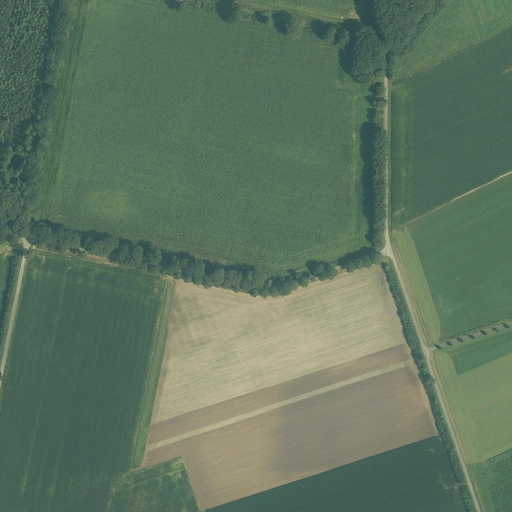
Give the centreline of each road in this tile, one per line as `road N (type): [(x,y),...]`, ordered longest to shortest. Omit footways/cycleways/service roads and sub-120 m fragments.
road 1 (unclassified): [(28,238),(271,289),(390,251)]
road 2 (unclassified): [(390,251),(479,511)]
road 3 (unclassified): [(390,251),(387,56),(377,0)]
road 4 (unclassified): [(28,238),(0,384)]
